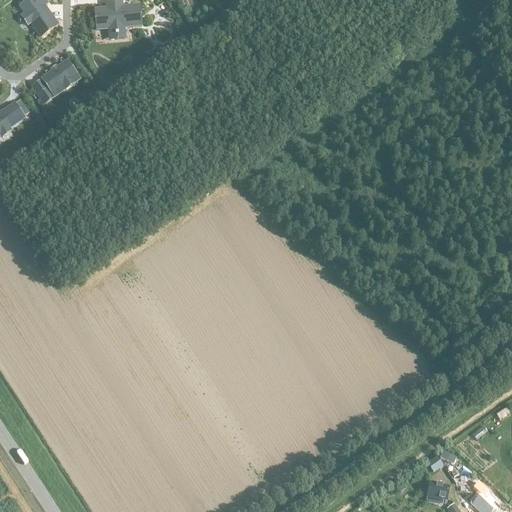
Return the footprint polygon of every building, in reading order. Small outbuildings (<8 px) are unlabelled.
[(32,0),(21,8),(42,37),(55,28),(41,9),(47,5),(43,0),(32,0)] [(107,10),(95,11),(97,31),(109,30),(110,36),(124,34),(124,28),(141,27),(140,7),(122,9),(121,3),(107,4),(107,10)] [(48,88),(52,94),(76,76),(67,63),(43,81),(48,88)] [(48,88),(37,96),(41,102),(52,94),(48,88)] [(15,106),(0,116),(0,135),(24,119),(23,118),(28,115),(25,110),(20,114),(15,106)] [(456,460),(443,454),(440,459),(453,466),(456,460)] [(438,460),(428,467),(434,475),(444,468),(438,460)] [(481,497),(473,505),(479,511),(495,511),(498,510),(492,505),(494,503),(487,496),(489,494),(478,484),(473,490),(481,497)] [(449,488),(430,485),(427,497),(447,501),(449,488)]
